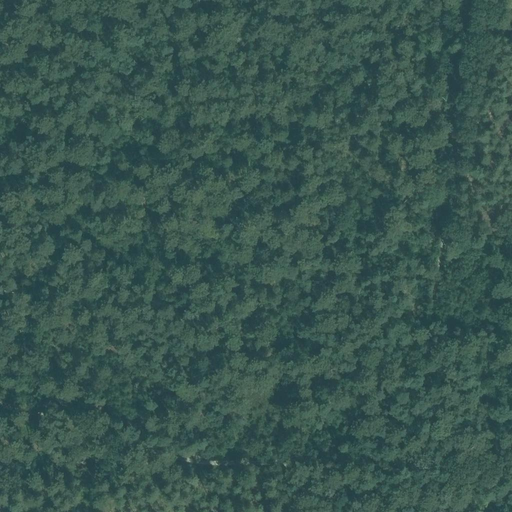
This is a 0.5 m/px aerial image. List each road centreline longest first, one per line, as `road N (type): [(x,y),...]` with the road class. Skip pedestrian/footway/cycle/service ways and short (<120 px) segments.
road 1 (track): [(280,454),(168,452),(0,400)]
road 2 (track): [(407,453),(280,454)]
